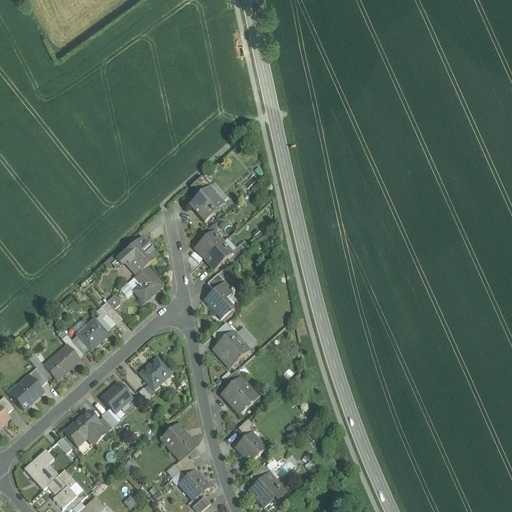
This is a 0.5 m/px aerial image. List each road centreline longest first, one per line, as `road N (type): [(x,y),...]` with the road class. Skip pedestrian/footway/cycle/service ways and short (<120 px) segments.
road 1 (secondary): [(392,511),(326,336),(253,0)]
road 2 (residential): [(0,465),(125,352),(189,308),(239,511)]
